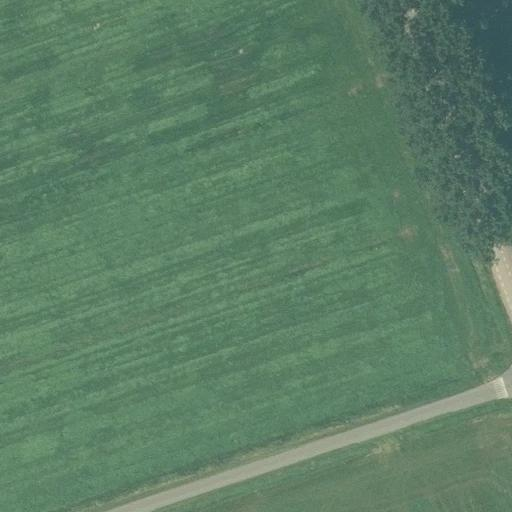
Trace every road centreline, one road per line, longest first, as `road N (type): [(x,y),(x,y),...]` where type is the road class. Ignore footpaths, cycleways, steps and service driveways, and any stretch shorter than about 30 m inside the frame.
road 1 (unclassified): [(128,511),(511,385)]
road 2 (tertiary): [(511,296),(402,0)]
